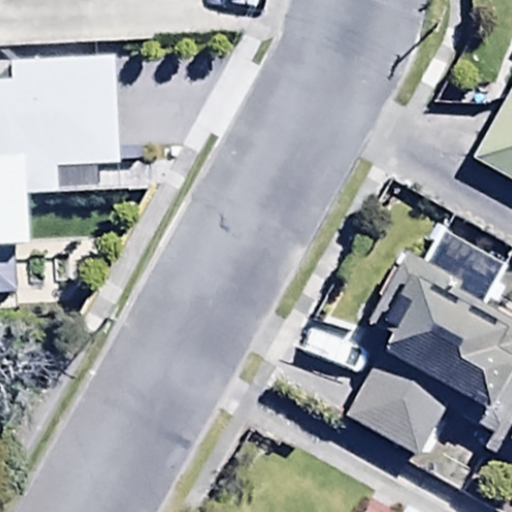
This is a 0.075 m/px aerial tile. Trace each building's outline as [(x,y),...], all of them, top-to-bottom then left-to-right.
[(89,53),(89,114),(124,115),(124,53),(89,53)] [(511,82),(468,158),(511,183),(511,82)] [(39,112),(0,114),(0,248),(46,246),(39,112)] [(381,338),(338,415),(413,457),(439,410),(484,435),(479,445),(511,462),(511,322),(478,304),(496,272),(427,234),(414,258),(400,250),(358,326),(381,338)] [(482,511),(402,469),(378,511),(482,511)]
